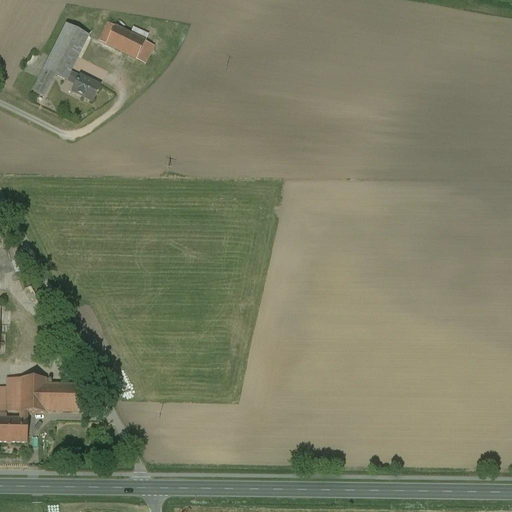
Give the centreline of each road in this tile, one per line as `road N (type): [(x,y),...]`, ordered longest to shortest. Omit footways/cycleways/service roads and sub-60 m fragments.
road 1 (primary): [(511,493),(148,488)]
road 2 (unclassified): [(0,196),(148,488)]
road 3 (primary): [(148,488),(0,486)]
